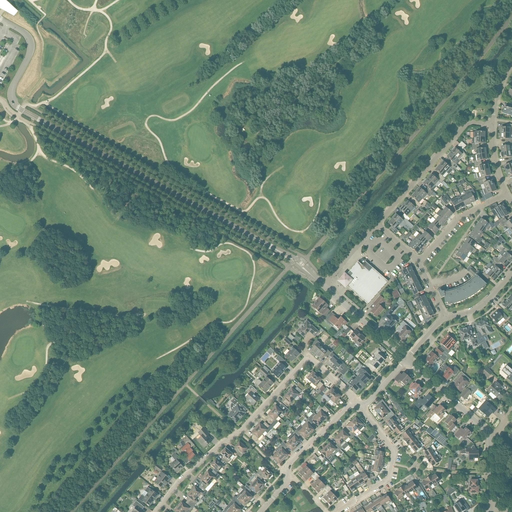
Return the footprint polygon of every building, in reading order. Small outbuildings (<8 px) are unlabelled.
[(3,10),(5,11),(14,15),(16,12),(8,4),(2,0),(0,0),(0,7),(1,8),(3,10)] [(511,103),(509,103),(508,108),(507,108),(504,107),(502,113),(511,115),(511,103)] [(499,129),(499,132),(501,132),(501,133),(511,133),(511,124),(507,124),(507,128),(501,128),(501,129),(499,129)] [(499,134),(499,138),(500,138),(500,139),(507,139),(507,142),(511,142),(511,133),(501,133),(501,134),(499,134)] [(473,143),(471,143),(472,147),(478,146),(478,143),(479,143),(484,143),(485,143),(485,140),(484,140),(484,138),(473,138),(473,139),(472,140),(472,142),(473,142),(473,143)] [(508,146),(501,147),(502,152),(511,151),(511,150),(511,142),(507,142),(508,146)] [(455,148),(451,153),(458,159),(459,160),(465,154),(462,150),(464,148),(460,144),(458,146),(460,148),(458,151),(455,148)] [(478,146),(472,147),(472,150),(475,150),(475,153),(476,153),(477,155),(486,154),(485,148),(478,149),(478,146)] [(502,153),(501,153),(501,156),(502,156),(502,158),(509,157),(510,160),(511,159),(511,150),(511,151),(502,152),(502,153)] [(448,156),(447,157),(448,157),(452,162),(450,164),(455,168),(458,171),(459,171),(461,169),(457,166),(456,165),(455,164),(457,162),(456,161),(458,159),(451,153),(450,153),(447,156),(448,156)] [(477,155),(473,156),(473,161),(474,164),(480,163),(480,160),(486,159),(488,159),(487,156),(486,156),(486,154),(477,155)] [(504,166),(503,166),(504,170),(505,169),(506,171),(511,169),(511,159),(510,160),(511,164),(504,166)] [(443,162),(439,166),(446,172),(449,175),(453,170),(455,168),(450,164),(448,166),(443,162)] [(480,163),(474,164),(475,168),(477,167),(479,172),(489,170),(487,165),(481,166),(480,163)] [(436,170),(435,170),(440,175),(438,177),(443,181),(445,179),(442,176),(446,172),(439,166),(439,167),(438,166),(436,169),(436,170)] [(479,172),(476,173),(478,178),(479,182),(485,180),(484,177),(490,175),(491,175),(490,171),(489,172),(489,170),(479,172)] [(431,175),(427,179),(436,187),(440,183),(441,183),(443,185),(445,183),(443,181),(438,177),(436,179),(431,175)] [(424,183),(424,184),(429,188),(427,190),(431,194),(433,192),(432,191),(436,187),(427,179),(427,180),(426,179),(424,182),(424,183)] [(485,180),(479,182),(480,185),(484,184),(485,189),(494,185),(492,180),(486,183),(485,180)] [(484,197),(480,199),(481,202),(486,200),(491,197),(490,193),(491,193),(496,191),(494,185),(485,189),(483,190),(485,195),(484,195),(484,197)] [(420,188),(416,192),(423,199),(427,195),(429,197),(431,194),(427,190),(425,193),(420,188)] [(465,192),(465,194),(470,204),(475,201),(473,197),(476,195),(473,190),(470,191),(470,190),(465,192)] [(413,196),(412,197),(417,201),(415,204),(420,208),(422,205),(419,203),(422,198),(423,199),(416,192),(415,193),(412,196),(413,196)] [(460,196),(466,206),(470,204),(465,194),(460,196)] [(461,209),(466,206),(460,196),(460,195),(455,198),(461,209)] [(456,211),(461,209),(455,198),(450,200),(456,211)] [(408,201),(404,206),(414,214),(414,215),(418,211),(418,210),(420,208),(415,204),(413,206),(412,205),(409,202),(408,201)] [(495,216),(496,215),(506,209),(505,208),(506,208),(504,205),(503,205),(502,204),(497,208),(495,204),(489,207),(492,211),(493,211),(492,212),(494,215),(495,215),(495,216)] [(414,214),(404,206),(403,207),(403,206),(400,209),(401,209),(400,210),(405,215),(403,217),(408,221),(414,214)] [(442,212),(449,218),(453,214),(446,207),(442,212)] [(506,209),(496,215),(499,220),(498,221),(500,224),(505,220),(503,218),(509,214),(509,213),(507,210),(507,211),(506,209)] [(440,210),(437,214),(446,222),(449,218),(442,212),(440,210)] [(433,218),(442,226),(446,222),(437,214),(433,218)] [(396,215),(392,219),(399,225),(402,228),(408,221),(403,217),(401,219),(396,215)] [(433,218),(429,222),(432,224),(431,224),(439,230),(442,226),(433,218)] [(505,224),(509,228),(511,225),(511,218),(507,222),(505,220),(500,224),(502,227),(505,224)] [(389,223),(388,223),(392,227),(390,229),(396,234),(398,231),(395,229),(399,225),(392,219),(392,220),(391,219),(389,222),(389,223)] [(481,219),(478,223),(485,228),(489,231),(491,227),(494,225),(489,219),(487,221),(486,219),(484,220),(481,219)] [(478,223),(475,228),(482,233),(485,228),(478,223)] [(439,230),(431,224),(428,228),(435,234),(439,230)] [(479,237),(482,233),(475,228),(472,232),(479,237)] [(425,232),(422,236),(428,242),(432,237),(425,232)] [(469,237),(479,243),(482,239),(479,237),(472,232),(469,237)] [(422,236),(419,234),(415,238),(425,246),(428,242),(422,236)] [(415,238),(412,242),(421,250),(425,246),(415,238)] [(468,238),(465,242),(472,247),(475,243),(468,238)] [(421,250),(412,242),(408,246),(410,248),(411,248),(417,254),(421,250)] [(462,247),(469,252),(471,253),(475,249),(472,247),(465,242),(462,247)] [(462,247),(459,251),(466,257),(466,256),(469,252),(462,247)] [(503,249),(499,254),(500,255),(501,255),(503,257),(509,263),(510,262),(511,263),(511,261),(511,257),(509,255),(508,254),(510,252),(510,251),(506,248),(504,250),(503,249)] [(463,261),(466,257),(459,251),(455,256),(463,261)] [(506,268),(509,263),(503,257),(500,261),(496,257),(493,260),(499,265),(501,263),(506,268)] [(493,264),(489,268),(498,276),(499,276),(501,273),(502,272),(497,268),(499,265),(493,260),(494,261),(492,263),(493,264)] [(388,281),(373,268),(369,271),(358,261),(346,275),(344,273),(338,281),(345,288),(347,286),(368,305),(388,281)] [(401,272),(403,276),(413,272),(411,267),(402,271),(403,271),(401,272)] [(484,272),(482,274),(487,279),(489,276),(494,281),(498,276),(489,268),(485,273),(484,272)] [(403,276),(402,277),(405,282),(407,280),(408,280),(416,276),(413,272),(403,276)] [(416,276),(408,280),(410,285),(418,281),(416,276)] [(477,276),(475,278),(471,282),(469,283),(465,286),(461,288),(460,289),(458,289),(454,291),(451,292),(444,293),(444,291),(441,292),(440,288),(437,290),(441,298),(443,297),(444,297),(445,302),(447,302),(449,305),(454,304),(453,302),(456,301),(456,303),(461,301),(460,300),(463,299),(463,300),(468,298),(467,297),(469,295),(470,297),(474,294),(473,293),(476,291),(476,293),(480,290),(479,288),(481,287),(482,288),(486,284),(477,276)] [(412,290),(420,286),(418,281),(410,285),(412,290)] [(420,286),(412,290),(414,295),(412,296),(414,299),(419,296),(418,293),(423,291),(420,286)] [(427,300),(425,295),(414,300),(417,305),(427,300)] [(385,301),(380,296),(373,304),(376,306),(371,312),(377,317),(384,309),(380,306),(385,301)] [(511,296),(505,302),(504,301),(502,304),(503,305),(502,305),(509,311),(511,308),(511,296)] [(320,314),(321,313),(325,316),(330,311),(326,308),(328,305),(320,298),(312,306),(320,314)] [(384,324),(390,329),(397,322),(396,321),(396,320),(395,319),(394,319),(391,316),(391,317),(390,316),(398,306),(404,303),(399,298),(395,303),(381,318),(386,322),(384,324)] [(429,305),(427,300),(417,305),(419,310),(429,305)] [(423,314),(432,310),(429,305),(419,310),(422,315),(423,314)] [(423,314),(421,315),(426,324),(432,318),(431,316),(434,315),(432,310),(423,314)] [(497,311),(491,316),(495,321),(493,322),(495,324),(497,323),(499,325),(505,320),(508,318),(504,313),(501,315),(497,311)] [(333,316),(327,322),(332,327),(334,325),(339,330),(343,325),(344,326),(347,323),(341,317),(339,319),(338,320),(333,316)] [(486,334),(487,335),(492,332),(489,327),(490,327),(486,320),(476,325),(482,336),(486,334)] [(300,328),(297,331),(303,337),(309,331),(315,337),(319,332),(307,321),(304,324),(303,324),(302,325),(300,326),(300,327),(300,328)] [(401,330),(396,335),(403,341),(407,337),(408,337),(410,335),(410,334),(411,332),(406,328),(408,326),(404,321),(399,327),(401,330)] [(466,340),(467,339),(468,339),(470,339),(473,347),(478,345),(476,339),(473,340),(473,338),(470,327),(459,330),(459,331),(459,333),(460,333),(462,341),(462,340),(463,340),(465,340),(466,340)] [(355,330),(350,336),(353,339),(352,340),(355,343),(356,342),(359,344),(365,338),(355,330)] [(453,346),(454,345),(456,342),(451,337),(452,336),(448,333),(440,343),(442,345),(440,347),(448,354),(453,348),(452,347),(452,345),(453,346)] [(292,342),(287,337),(284,340),(289,345),(292,342)] [(316,355),(322,348),(320,346),(321,344),(316,340),(312,344),(314,347),(311,350),(316,355)] [(489,348),(485,342),(479,344),(483,347),(484,349),(486,350),(489,348)] [(430,355),(425,360),(431,366),(434,362),(435,363),(436,363),(436,362),(436,361),(436,360),(438,358),(441,355),(447,360),(450,356),(445,351),(444,352),(439,347),(433,353),(431,352),(429,355),(430,355)] [(293,348),(285,356),(292,361),(296,356),(297,357),(299,354),(293,348)] [(322,348),(316,355),(321,359),(324,355),(327,357),(331,353),(326,349),(325,350),(322,348)] [(376,356),(374,359),(381,366),(384,362),(383,362),(385,360),(383,358),(385,356),(378,350),(374,354),(376,356)] [(326,364),(331,368),(339,359),(332,353),(328,358),(330,360),(326,364)] [(345,359),(345,360),(344,361),(346,364),(354,357),(351,354),(345,359)] [(287,363),(279,355),(276,359),(280,363),(271,372),(278,378),(281,374),(286,368),(284,366),(287,363)] [(331,368),(335,372),(339,368),(342,371),(345,367),(346,366),(339,359),(331,368)] [(381,366),(374,359),(371,362),(369,360),(365,364),(372,370),(374,368),(376,370),(377,368),(378,369),(381,366)] [(452,373),(455,375),(459,370),(455,366),(451,370),(445,365),(440,370),(444,373),(441,375),(447,380),(452,373)] [(511,369),(507,365),(502,371),(508,376),(507,378),(511,382),(511,369)] [(368,370),(363,366),(357,372),(360,375),(357,378),(365,385),(370,380),(367,378),(370,376),(366,373),(368,370)] [(348,370),(345,367),(342,371),(340,373),(343,375),(348,370)] [(263,368),(259,372),(265,377),(268,374),(263,368)] [(488,378),(492,373),(486,368),(482,373),(488,378)] [(306,377),(311,382),(317,376),(316,375),(316,374),(314,372),(314,373),(313,372),(311,374),(310,373),(306,377)] [(453,386),(455,387),(460,392),(468,383),(463,378),(465,375),(461,372),(453,381),(455,383),(453,386)] [(399,373),(394,379),(399,384),(401,381),(405,386),(411,379),(404,373),(402,375),(399,373)] [(317,376),(311,382),(319,390),(323,385),(320,382),(321,380),(321,379),(319,376),(318,377),(317,376)] [(258,388),(259,387),(265,392),(273,383),(267,377),(262,382),(259,380),(258,380),(257,381),(256,381),(256,382),(256,383),(255,383),(255,384),(254,385),(258,388)] [(361,390),(365,385),(357,378),(355,381),(352,379),(348,383),(356,391),(359,388),(361,390)] [(488,395),(494,400),(497,397),(500,400),(505,394),(499,389),(501,387),(496,382),(494,384),(488,390),(491,392),(488,395)] [(408,387),(410,389),(416,394),(414,396),(416,398),(422,393),(419,391),(421,388),(415,383),(414,385),(412,383),(408,387)] [(472,384),(461,396),(465,400),(465,399),(468,401),(472,397),(469,394),(471,392),(473,390),(476,392),(478,389),(472,384)] [(251,385),(245,392),(249,395),(245,398),(246,399),(245,400),(248,402),(249,401),(253,405),(259,399),(254,394),(257,391),(251,385)] [(323,386),(319,390),(319,389),(318,390),(317,390),(312,395),(315,397),(321,391),(324,387),(323,386)] [(289,392),(288,393),(294,399),(302,391),(297,387),(294,390),(292,389),(291,390),(291,389),(289,391),(289,392)] [(322,392),(330,399),(336,393),(335,392),(335,391),(333,389),(332,390),(332,389),(330,391),(326,387),(322,392)] [(287,407),(294,399),(288,393),(287,394),(286,394),(284,396),(285,397),(284,397),(286,399),(283,403),(287,407)] [(336,393),(330,399),(328,402),(332,405),(334,403),(336,404),(340,400),(339,398),(340,397),(340,396),(340,395),(338,393),(337,394),(336,393)] [(420,409),(424,405),(427,409),(435,401),(428,395),(423,401),(420,398),(415,405),(420,409)] [(239,407),(242,405),(234,398),(231,402),(232,403),(232,404),(231,405),(231,406),(231,407),(231,408),(231,409),(232,410),(233,411),(228,416),(236,423),(245,413),(239,407)] [(377,412),(378,414),(388,406),(382,400),(376,405),(377,407),(374,409),(375,410),(374,411),(376,413),(377,412)] [(493,412),(494,413),(496,410),(486,401),(478,409),(488,417),(493,412)] [(273,409),(272,411),(278,417),(281,414),(283,415),(285,413),(286,414),(289,411),(282,404),(278,408),(276,406),(275,407),(273,409)] [(443,414),(446,411),(440,405),(437,408),(435,406),(429,413),(433,416),(432,417),(437,422),(440,418),(441,419),(444,415),(443,414)] [(381,418),(382,419),(386,415),(390,419),(395,415),(388,406),(378,414),(379,416),(381,419),(381,418)] [(325,411),(322,408),(321,407),(318,409),(321,411),(316,415),(322,422),(324,420),(325,421),(327,419),(326,418),(327,418),(323,413),(325,411)] [(278,417),(272,411),(271,412),(270,412),(268,414),(269,414),(268,415),(270,417),(267,420),(271,425),(273,428),(279,422),(276,419),(278,417)] [(321,423),(322,422),(316,415),(314,413),(307,419),(308,419),(312,424),(314,422),(318,426),(319,425),(319,426),(321,424),(321,423)] [(395,415),(386,423),(389,428),(399,420),(395,415)] [(451,415),(445,423),(448,425),(446,427),(451,431),(456,426),(453,424),(456,420),(451,415)] [(357,429),(360,431),(366,425),(361,419),(359,421),(356,418),(355,419),(355,418),(352,420),(353,421),(351,422),(357,429)] [(312,424),(308,419),(305,421),(306,422),(302,426),(309,434),(311,433),(312,433),(314,431),(313,431),(314,430),(310,426),(312,424)] [(399,420),(389,428),(392,432),(394,430),(399,426),(401,425),(399,422),(400,421),(399,420)] [(270,426),(265,422),(262,426),(260,424),(259,425),(259,424),(257,426),(257,427),(256,428),(262,434),(265,431),(268,434),(273,428),(271,425),(270,426)] [(357,429),(351,422),(350,424),(349,423),(347,425),(348,426),(347,426),(351,431),(349,433),(353,437),(356,435),(353,433),(357,429)] [(401,425),(399,426),(394,430),(397,434),(404,429),(402,426),(405,424),(403,423),(401,425)] [(299,436),(301,434),(305,438),(306,438),(308,436),(309,434),(302,426),(300,425),(296,429),(297,430),(294,432),(299,436)] [(201,437),(197,440),(204,448),(212,441),(208,435),(210,434),(204,428),(198,433),(201,437)] [(255,442),(262,434),(256,428),(255,430),(254,429),(252,431),(253,432),(252,433),(254,434),(251,438),(255,442)] [(468,437),(469,437),(471,435),(471,434),(471,433),(465,428),(463,430),(461,428),(455,435),(460,440),(462,437),(465,440),(468,437)] [(403,439),(404,440),(410,435),(411,435),(413,433),(412,431),(410,433),(408,430),(401,435),(404,438),(403,439)] [(340,433),(338,435),(344,441),(349,437),(351,440),(353,437),(349,433),(347,435),(343,431),(342,431),(341,431),(339,433),(340,433)] [(297,438),(299,436),(294,432),(292,434),(288,438),(290,441),(296,447),(298,445),(298,446),(301,444),(300,443),(301,443),(297,438)] [(445,442),(447,439),(439,433),(435,439),(442,445),(445,442)] [(338,443),(336,445),(340,450),(342,448),(344,450),(349,446),(344,441),(338,435),(337,436),(336,436),(334,438),(335,438),(334,439),(338,443)] [(404,440),(407,445),(417,437),(415,435),(412,438),(411,435),(410,435),(404,440)] [(181,443),(179,445),(181,447),(182,447),(183,447),(181,449),(184,453),(185,452),(187,456),(187,457),(186,457),(189,460),(190,461),(195,456),(192,452),(193,451),(190,448),(191,447),(191,448),(194,445),(186,436),(183,439),(184,440),(180,442),(181,443)] [(409,445),(412,448),(418,443),(416,440),(418,439),(417,437),(407,445),(408,446),(409,445)] [(284,442),(281,444),(286,449),(288,447),(292,451),(293,450),(293,451),(295,449),(295,448),(296,447),(290,441),(286,445),(284,442)] [(422,443),(420,441),(418,443),(412,448),(415,452),(421,447),(420,445),(422,443)] [(236,454),(241,458),(245,453),(244,452),(247,448),(244,447),(245,446),(245,445),(243,444),(242,444),(239,442),(235,447),(238,449),(237,450),(238,451),(236,454)] [(343,453),(340,450),(336,445),(334,447),(330,443),(329,444),(328,443),(326,445),(327,446),(325,447),(334,456),(338,452),(341,455),(342,454),(343,453)] [(282,449),(277,453),(283,459),(285,458),(288,456),(287,456),(288,455),(284,451),(286,449),(281,444),(279,447),(282,449)] [(430,448),(424,452),(426,456),(425,457),(426,458),(433,453),(433,454),(436,452),(435,450),(436,450),(433,445),(429,447),(430,448)] [(461,451),(461,454),(469,454),(469,461),(474,461),(474,458),(478,458),(478,451),(476,451),(476,449),(475,449),(474,445),(461,451)] [(322,451),(321,452),(325,456),(323,458),(325,460),(329,464),(330,463),(330,462),(334,458),(335,458),(334,456),(325,447),(324,449),(323,448),(321,450),(322,451)] [(224,457),(222,460),(227,464),(231,459),(230,458),(233,454),(225,448),(225,449),(224,449),(222,451),(222,452),(221,453),(224,455),(223,456),(224,457)] [(376,448),(374,456),(385,458),(383,457),(384,452),(378,451),(379,449),(376,448)] [(176,454),(175,453),(172,456),(175,460),(170,465),(177,472),(183,467),(178,462),(181,459),(176,454)] [(282,461),(283,459),(277,453),(273,457),(271,455),(268,457),(273,461),(275,459),(279,464),(280,463),(280,464),(282,461)] [(433,453),(426,458),(429,462),(439,456),(437,454),(434,456),(433,454),(433,453)] [(439,456),(429,462),(429,464),(431,463),(433,466),(439,462),(438,459),(440,458),(439,456)] [(223,468),(227,464),(222,460),(220,462),(219,461),(218,462),(216,460),(215,461),(214,461),(212,463),(212,464),(211,465),(219,471),(222,467),(223,468)] [(163,469),(157,464),(154,468),(160,472),(163,469)] [(301,475),(303,477),(310,470),(306,466),(298,473),(300,475),(301,475)] [(256,474),(260,478),(262,479),(264,477),(265,478),(266,477),(268,479),(273,475),(270,473),(270,472),(269,470),(268,470),(267,470),(265,468),(262,472),(260,470),(256,474)] [(205,475),(204,476),(211,482),(214,479),(216,481),(217,480),(221,476),(213,470),(210,474),(208,472),(207,472),(206,472),(204,474),(205,475)] [(313,474),(310,470),(303,477),(304,479),(306,481),(311,476),(313,479),(318,474),(315,472),(313,474)] [(160,487),(163,489),(170,479),(162,472),(154,482),(157,484),(156,485),(156,486),(159,488),(160,487)] [(359,474),(365,484),(366,484),(364,482),(369,479),(364,472),(359,474)] [(251,481),(253,483),(260,489),(261,489),(263,487),(263,485),(260,482),(259,481),(260,478),(256,474),(254,476),(254,477),(255,477),(251,481)] [(313,488),(315,489),(322,482),(318,479),(320,477),(318,474),(313,479),(315,481),(310,486),(312,488),(313,488)] [(355,477),(356,479),(361,487),(365,484),(359,474),(355,477)] [(431,475),(430,476),(436,486),(438,485),(437,483),(440,481),(435,474),(432,476),(431,475)] [(475,475),(466,475),(466,481),(470,481),(470,486),(469,486),(469,492),(478,492),(478,486),(477,486),(477,480),(475,480),(475,475)] [(211,482),(204,476),(203,476),(201,478),(201,479),(201,480),(203,482),(200,486),(207,491),(205,490),(211,482)] [(435,487),(436,486),(430,476),(425,479),(430,486),(433,484),(435,487)] [(351,480),(352,482),(357,489),(361,487),(356,479),(355,477),(351,480)] [(430,486),(425,479),(424,480),(425,481),(421,483),(426,490),(429,488),(430,490),(432,489),(430,486)] [(413,481),(408,484),(414,493),(416,492),(414,490),(417,488),(413,481)] [(325,486),(322,482),(315,489),(316,491),(318,494),(323,489),(325,491),(330,487),(327,484),(325,486)] [(352,482),(347,485),(352,492),(357,489),(352,482)] [(249,491),(251,489),(256,493),(258,493),(260,491),(260,489),(253,483),(249,487),(247,485),(245,487),(249,491)] [(404,485),(403,486),(409,496),(414,493),(408,484),(405,487),(404,485)] [(192,491),(191,491),(198,497),(201,494),(203,496),(207,491),(200,486),(197,489),(195,487),(194,488),(193,488),(191,489),(192,491)] [(243,489),(239,493),(249,502),(249,501),(250,501),(252,499),(252,498),(252,497),(249,494),(247,493),(249,491),(245,487),(243,486),(241,488),(243,489)] [(407,498),(409,496),(403,486),(398,489),(403,496),(405,494),(407,498)] [(143,503),(144,501),(150,506),(158,495),(147,487),(145,491),(148,493),(145,497),(142,494),(138,499),(143,503)] [(325,500),(327,502),(334,495),(330,491),(332,489),(330,487),(325,491),(327,494),(323,498),(325,500)] [(403,496),(398,489),(397,490),(398,491),(394,493),(399,500),(401,498),(403,500),(405,499),(403,496)] [(198,497),(191,491),(191,492),(189,492),(188,494),(188,495),(190,498),(187,501),(194,507),(198,502),(196,500),(198,497)] [(245,505),(247,505),(248,503),(248,502),(249,502),(239,493),(236,497),(234,496),(232,498),(233,499),(238,504),(240,505),(242,503),(245,506),(245,505)] [(387,494),(382,497),(386,503),(391,511),(394,511),(391,506),(390,506),(389,504),(391,502),(387,494)] [(334,495),(327,502),(328,504),(330,506),(338,499),(334,495)] [(386,503),(382,497),(381,495),(377,498),(381,506),(386,503)] [(372,501),(377,508),(381,506),(377,498),(372,501)] [(233,499),(228,506),(235,511),(240,511),(241,511),(241,510),(236,506),(238,504),(233,499)] [(460,501),(454,506),(458,511),(462,511),(464,511),(465,511),(469,509),(463,500),(460,502),(460,501)] [(136,501),(132,506),(135,508),(131,511),(145,511),(140,508),(142,505),(136,501)] [(179,506),(178,507),(184,511),(190,511),(194,507),(187,501),(184,504),(182,502),(181,503),(180,503),(178,505),(178,506),(179,506)] [(372,501),(368,504),(372,511),(376,511),(378,511),(377,508),(372,501)]
